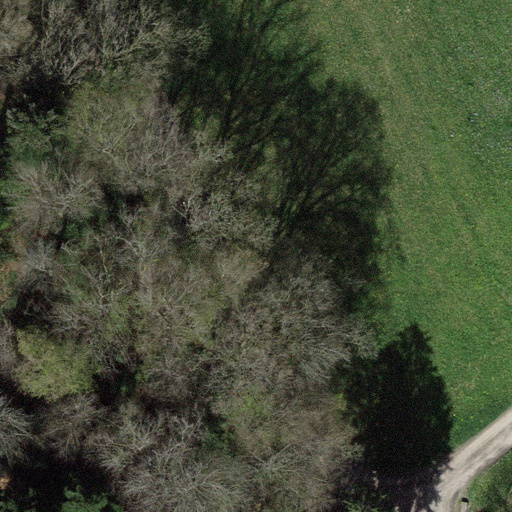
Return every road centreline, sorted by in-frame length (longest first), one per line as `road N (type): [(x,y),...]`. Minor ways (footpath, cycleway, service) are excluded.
road 1 (track): [(90,0),(288,409),(339,472),(390,511)]
road 2 (track): [(419,511),(511,434)]
